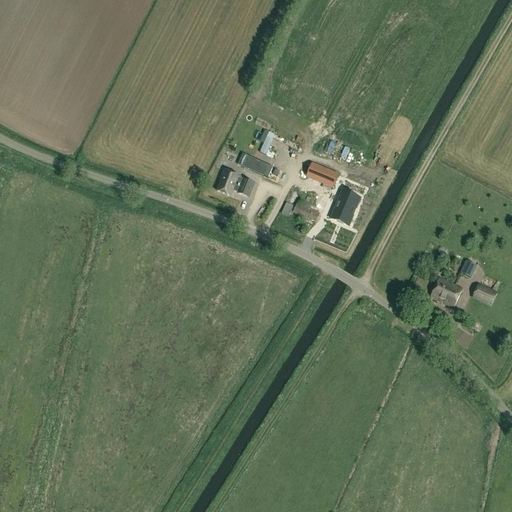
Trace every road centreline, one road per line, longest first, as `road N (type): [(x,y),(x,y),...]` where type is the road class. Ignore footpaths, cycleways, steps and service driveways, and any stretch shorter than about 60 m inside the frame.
road 1 (unclassified): [(511,418),(443,347),(334,270),(224,218),(0,136)]
road 2 (track): [(360,287),(511,15)]
road 3 (track): [(360,287),(214,511)]
